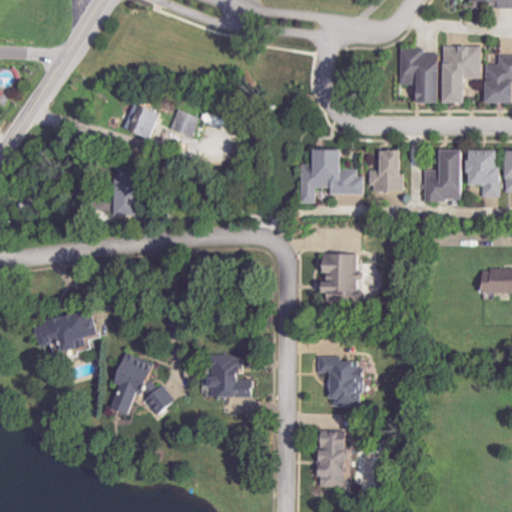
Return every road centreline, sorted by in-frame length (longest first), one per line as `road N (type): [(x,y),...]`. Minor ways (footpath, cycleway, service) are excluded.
road 1 (residential): [(0,259),(240,235),(281,250),(289,271),(286,511)]
road 2 (residential): [(195,0),(237,17),(378,34),(418,0),(365,128),(340,119),(319,84),(324,45),(335,31)]
road 3 (tertiary): [(97,0),(0,151)]
